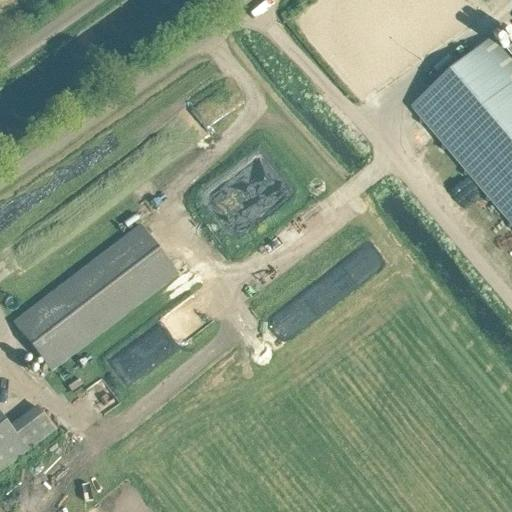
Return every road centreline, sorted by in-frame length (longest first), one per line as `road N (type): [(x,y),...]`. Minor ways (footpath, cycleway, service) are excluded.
road 1 (unclassified): [(511,305),(253,12)]
road 2 (unclassified): [(0,180),(253,12)]
